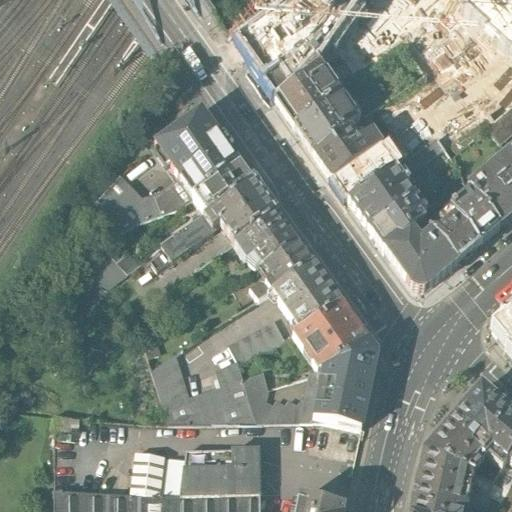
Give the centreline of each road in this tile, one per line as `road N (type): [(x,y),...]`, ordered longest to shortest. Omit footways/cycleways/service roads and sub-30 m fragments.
road 1 (secondary): [(431,351),(383,313),(156,0)]
road 2 (primary): [(381,511),(431,351)]
